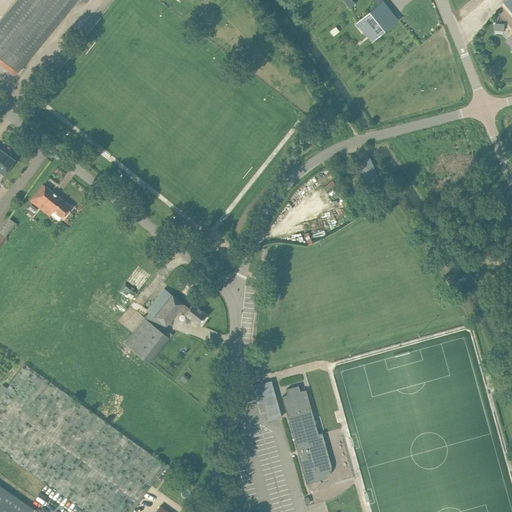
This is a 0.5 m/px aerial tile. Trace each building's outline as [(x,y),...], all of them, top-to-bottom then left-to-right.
[(84,0),(87,2),(89,0),(16,0),(0,20),(0,64),(12,74),(15,73),(17,71),(18,72),(76,0),(84,0)] [(372,0),(377,5),(355,22),(371,42),(398,20),(383,0),(382,0),(372,0)] [(511,0),(504,0),(502,2),(511,13),(511,0)] [(0,149),(0,170),(5,174),(15,161),(0,149)] [(369,157),(359,161),(368,185),(379,181),(369,157)] [(43,184),(30,200),(49,215),(53,211),(62,218),(71,207),(44,185),(45,185),(43,184)] [(373,187),(376,193),(384,189),(382,184),(373,187)] [(15,223),(10,218),(0,231),(0,247),(0,248),(7,238),(5,236),(15,223)] [(193,303),(189,308),(184,304),(164,287),(146,310),(149,312),(124,343),(150,363),(170,338),(162,332),(179,310),(199,325),(207,314),(193,303)] [(131,511),(165,464),(25,363),(0,397),(0,449),(86,511),(131,511)] [(273,392),(272,388),(273,387),(272,382),(271,380),(271,381),(256,385),(252,386),(253,393),(256,400),(257,404),(263,402),(264,402),(269,419),(269,420),(281,416),(280,409),(279,410),(278,410),(277,405),(278,405),(275,392),(274,392),(273,392)] [(327,465),(305,389),(300,391),(298,385),(286,389),(287,394),(282,396),(284,403),(285,403),(286,407),(285,407),(288,420),(290,420),(291,424),(290,424),(292,431),(296,430),(298,439),(294,440),(305,479),(321,475),(322,475),(322,474),(323,474),(324,474),(324,473),(325,473),(325,472),(326,471),(326,470),(327,470),(327,469),(327,468),(327,467),(327,466),(327,465)] [(0,511),(34,511),(35,511),(0,486),(0,511)]
